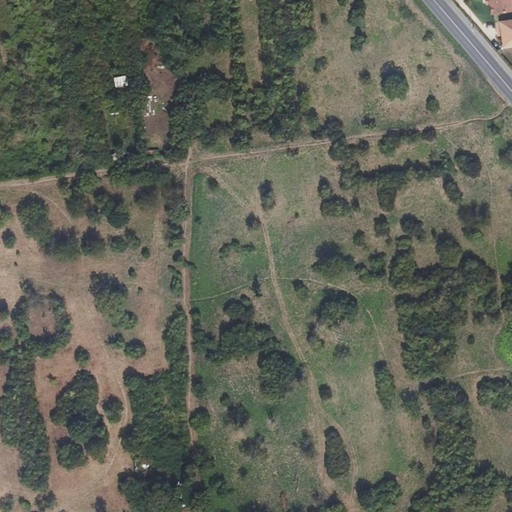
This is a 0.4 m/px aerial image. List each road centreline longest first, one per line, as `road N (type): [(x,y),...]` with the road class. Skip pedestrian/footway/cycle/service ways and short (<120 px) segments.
road 1 (track): [(0,183),(455,127),(493,118),(511,101)]
road 2 (secondary): [(511,93),(431,0)]
